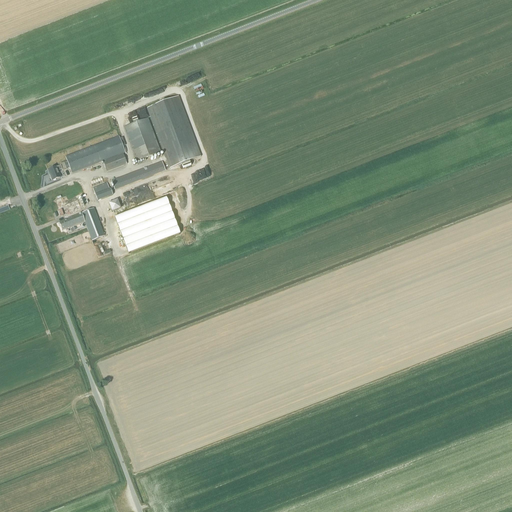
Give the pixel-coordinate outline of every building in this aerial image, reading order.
[(179,97),(147,108),(170,169),(181,164),(183,169),(191,166),(189,161),(201,157),(179,97)] [(148,119),(146,119),(124,128),(137,162),(161,153),(148,119)] [(67,162),(60,164),(61,166),(62,170),(63,171),(69,168),(71,173),(103,161),(107,172),(127,164),(123,154),(125,153),(123,147),(126,146),(122,137),(119,138),(119,137),(65,157),(67,162)] [(115,190),(165,171),(162,162),(112,181),(115,190)] [(62,169),(61,166),(57,167),(56,167),(48,170),(52,181),(61,178),(58,171),(62,169)] [(109,189),(107,183),(93,189),(95,194),(98,201),(113,195),(110,189),(109,189)] [(66,193),(55,197),(61,215),(82,207),(76,190),(66,193)] [(166,198),(114,217),(128,254),(180,234),(166,198)] [(104,236),(100,224),(94,209),(67,219),(68,219),(59,223),(58,224),(59,226),(60,227),(62,231),(70,228),(84,223),(92,241),(104,236)]
